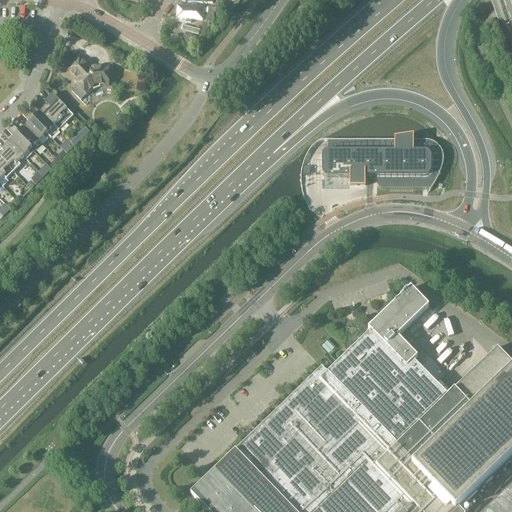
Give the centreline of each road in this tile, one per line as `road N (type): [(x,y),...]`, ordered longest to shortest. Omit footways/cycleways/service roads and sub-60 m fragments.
road 1 (trunk): [(387,0),(0,372)]
road 2 (tertiary): [(118,511),(104,477),(111,444),(319,239),(396,211),(453,227)]
road 3 (trunk): [(0,409),(268,148)]
road 4 (unclassified): [(0,315),(75,246),(198,104),(207,74)]
road 5 (trunk): [(268,148),(355,99),(392,94),(425,102),(468,152),(471,173),(453,227)]
road 6 (trunk): [(494,251),(486,164),(443,69),(443,31),(455,0)]
road 7 (trunk): [(268,148),(433,0)]
